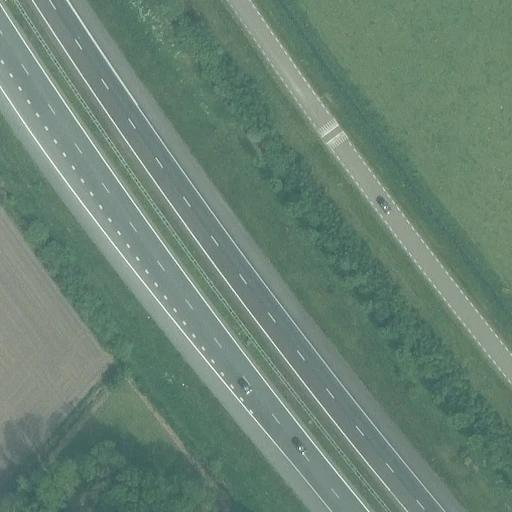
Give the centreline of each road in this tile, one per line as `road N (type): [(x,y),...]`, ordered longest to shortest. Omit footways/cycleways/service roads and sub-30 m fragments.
road 1 (motorway): [(426,511),(240,274),(48,0)]
road 2 (motorway): [(0,27),(195,315),(352,511)]
road 3 (unclassified): [(511,366),(384,204),(240,0)]
